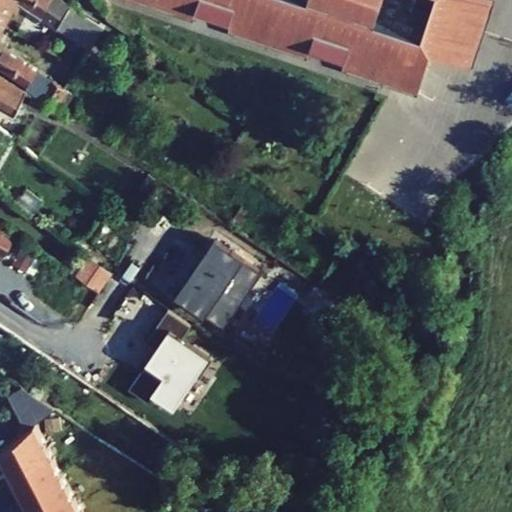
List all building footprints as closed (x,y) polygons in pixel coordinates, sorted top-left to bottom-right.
[(108,24),(71,0),(0,0),(0,15),(10,23),(21,0),(23,0),(96,44),(108,24)] [(154,0),(199,15),(201,9),(236,21),(233,27),(313,54),(315,47),(349,59),(347,66),(388,80),(390,76),(400,77),(409,75),(418,72),(426,66),(432,58),(436,49),(426,46),(430,34),(383,17),(388,0),(154,0)] [(436,49),(475,63),(496,2),(490,0),(441,0),(430,34),(426,46),(436,49)] [(0,43),(10,23),(0,15),(0,43)] [(108,24),(96,44),(106,51),(118,31),(108,24)] [(11,47),(1,60),(32,86),(43,73),(11,47)] [(28,90),(0,73),(0,102),(16,110),(28,90)] [(55,80),(43,98),(56,106),(68,88),(55,80)] [(9,128),(0,120),(0,125),(0,126),(9,128)] [(14,133),(0,152),(0,182),(32,209),(49,186),(30,169),(40,158),(14,133)] [(18,237),(0,226),(0,249),(9,255),(18,237)] [(90,257),(76,274),(95,290),(109,273),(90,257)] [(21,388),(8,399),(29,428),(36,422),(52,408),(21,388)] [(83,511),(36,422),(29,428),(3,451),(35,511),(83,511)]
